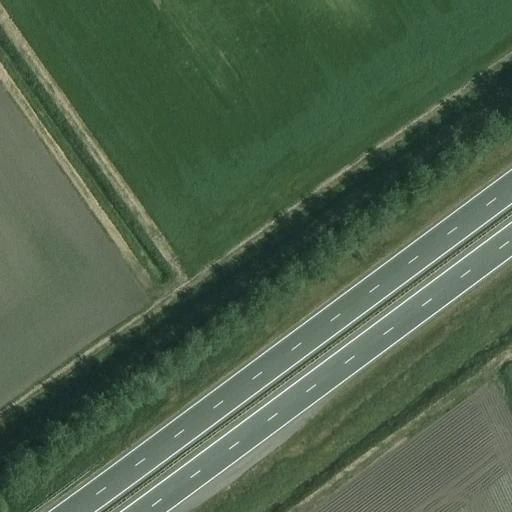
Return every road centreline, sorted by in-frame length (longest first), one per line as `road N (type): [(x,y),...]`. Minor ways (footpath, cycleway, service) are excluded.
road 1 (trunk): [(511,187),(73,511)]
road 2 (trunk): [(144,511),(511,239)]
